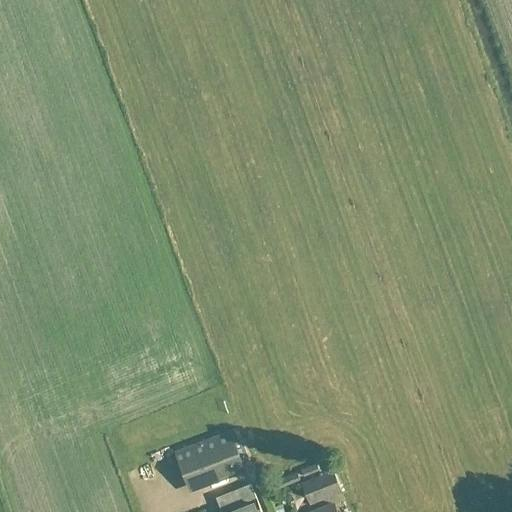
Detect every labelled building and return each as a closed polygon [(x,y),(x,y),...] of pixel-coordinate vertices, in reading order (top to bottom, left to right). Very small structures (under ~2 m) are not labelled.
[(228,433),(173,455),(189,497),(245,474),(228,433)] [(314,466),(300,472),(303,480),(317,473),(314,466)] [(340,494),(332,473),(298,487),(307,508),(340,494)] [(294,475),(270,485),(273,494),(298,483),(294,475)] [(257,511),(247,486),(214,499),(218,511),(257,511)]
